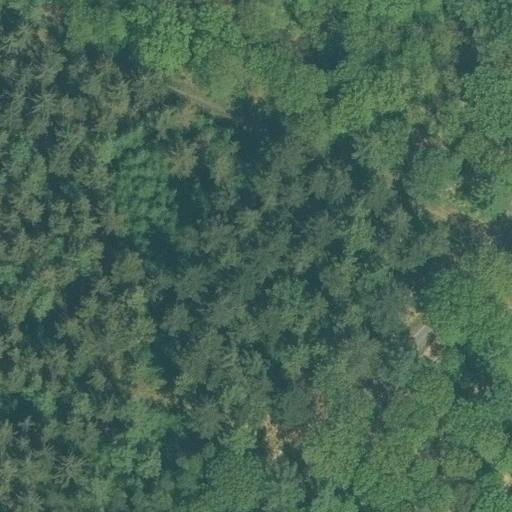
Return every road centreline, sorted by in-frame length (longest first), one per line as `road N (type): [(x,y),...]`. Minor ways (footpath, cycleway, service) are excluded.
road 1 (track): [(0,12),(505,241)]
road 2 (unclassified): [(251,511),(470,285),(511,214)]
